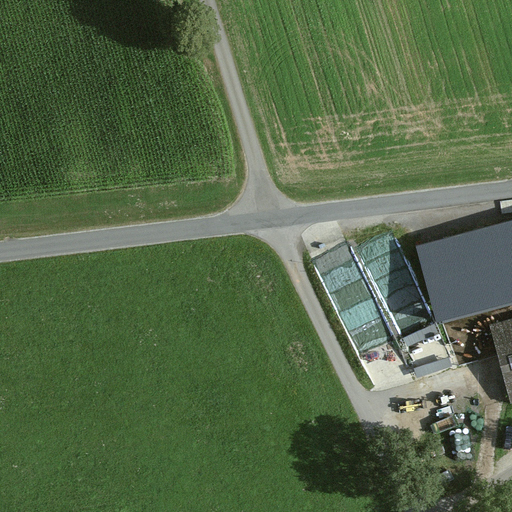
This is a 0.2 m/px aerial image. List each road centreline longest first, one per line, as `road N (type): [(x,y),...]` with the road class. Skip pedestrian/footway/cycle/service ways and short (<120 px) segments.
road 1 (unclassified): [(0,252),(511,190)]
road 2 (track): [(417,511),(273,219)]
road 3 (track): [(208,0),(273,219)]
